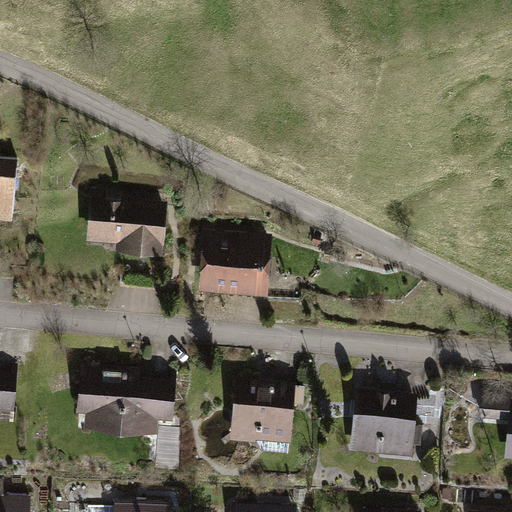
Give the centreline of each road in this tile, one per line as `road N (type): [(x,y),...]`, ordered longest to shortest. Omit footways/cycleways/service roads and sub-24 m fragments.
road 1 (unclassified): [(0,62),(80,92),(511,305)]
road 2 (residential): [(0,313),(511,356)]
